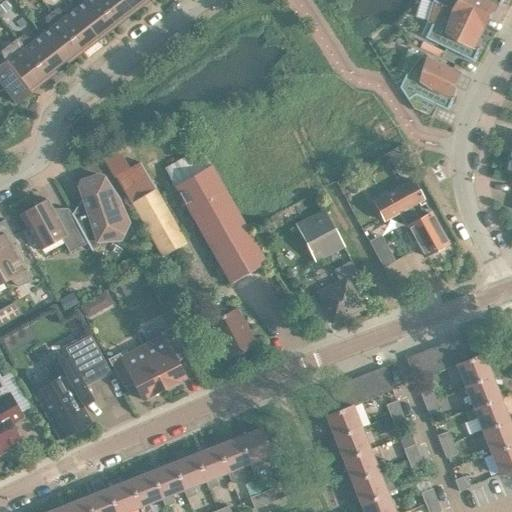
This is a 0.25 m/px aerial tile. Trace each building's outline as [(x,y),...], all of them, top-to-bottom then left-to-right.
[(82,0),(83,2),(74,8),(98,38),(109,30),(107,27),(113,22),(95,0),(82,0)] [(119,18),(121,21),(132,12),(122,0),(95,0),(113,22),(119,18)] [(122,0),(132,12),(143,3),(141,1),(141,0),(122,0)] [(434,4),(429,21),(433,24),(426,38),(473,61),(480,47),(479,47),(478,48),(475,45),(485,25),(434,0),(433,1),(434,1),(433,4),(434,4)] [(434,0),(435,0),(434,0),(433,0),(434,0),(485,25),(495,4),(498,4),(499,5),(499,6),(499,7),(502,0),(434,0)] [(56,7),(50,12),(79,49),(85,44),(87,47),(98,38),(74,8),(66,15),(56,7)] [(73,53),(79,49),(50,12),(44,17),(49,28),(40,35),(64,65),(75,56),(73,53)] [(40,35),(32,41),(22,34),(17,38),(16,38),(47,78),(48,78),(45,75),(51,71),(53,73),(64,65),(40,35)] [(33,84),(35,87),(47,78),(16,38),(0,50),(0,51),(4,61),(0,64),(0,90),(4,89),(16,104),(30,93),(27,89),(33,84)] [(453,96),(453,98),(452,97),(450,95),(460,73),(409,48),(408,50),(409,50),(408,53),(403,70),(407,73),(400,87),(414,109),(432,117),(438,105),(448,110),(454,97),(453,96)] [(113,177),(129,168),(117,148),(114,147),(101,155),(113,177)] [(164,169),(229,283),(265,262),(200,148),(164,169)] [(130,203),(154,189),(139,162),(129,168),(115,176),(130,203)] [(77,186),(82,199),(83,203),(81,208),(72,213),(71,211),(69,212),(86,242),(91,252),(92,251),(91,249),(99,245),(96,237),(112,232),(120,236),(119,237),(120,238),(128,223),(121,209),(124,208),(118,199),(111,191),(108,192),(103,177),(97,174),(80,180),(77,186)] [(413,242),(415,241),(423,255),(446,243),(430,213),(418,219),(411,205),(417,201),(420,205),(424,203),(411,180),(373,201),(384,220),(398,213),(413,242)] [(161,256),(186,242),(154,189),(130,203),(161,256)] [(68,252),(86,242),(67,208),(54,215),(45,199),(19,213),(39,249),(60,238),(68,252)] [(333,251),(343,246),(324,210),(295,224),(315,261),(333,251)] [(0,276),(3,282),(9,279),(17,287),(30,281),(28,268),(29,268),(2,218),(1,218),(3,222),(0,223),(0,276)] [(390,284),(413,276),(405,254),(392,258),(383,234),(373,238),(390,284)] [(339,281),(316,293),(331,323),(362,307),(346,277),(356,272),(351,261),(333,270),(339,281)] [(186,268),(168,277),(184,308),(202,298),(186,268)] [(107,291),(79,305),(85,316),(113,302),(107,291)] [(245,329),(242,323),(243,323),(236,308),(205,323),(225,361),(242,352),(243,354),(252,349),(251,347),(255,345),(247,329),(245,329)] [(162,336),(141,346),(163,389),(184,378),(174,358),(184,352),(171,326),(160,332),(162,336)] [(88,394),(88,395),(89,394),(85,385),(86,385),(85,384),(106,372),(107,373),(109,372),(88,333),(62,347),(67,356),(45,367),(52,380),(34,390),(60,438),(89,422),(80,405),(81,401),(79,399),(88,394)] [(449,341),(458,363),(469,358),(460,336),(449,341)] [(447,367),(455,364),(455,363),(458,363),(449,341),(438,345),(447,367)] [(438,345),(427,349),(436,371),(447,367),(438,345)] [(141,399),(163,389),(141,346),(120,356),(119,353),(107,359),(121,385),(131,379),(141,399)] [(427,349),(416,353),(425,376),(436,371),(427,349)] [(414,380),(425,376),(416,353),(405,358),(414,380)] [(469,358),(458,363),(455,363),(455,364),(464,386),(490,376),(481,353),(469,358)] [(381,393),(392,389),(383,366),(372,371),(381,393)] [(370,397),(381,393),(372,371),(361,375),(370,397)] [(9,372),(0,377),(0,379),(19,411),(28,405),(9,372)] [(370,397),(361,375),(350,379),(359,402),(370,397)] [(499,398),(490,376),(464,386),(473,408),(499,398)] [(0,449),(1,449),(2,451),(20,441),(10,423),(22,416),(19,411),(0,379),(0,449)] [(350,379),(340,384),(348,406),(351,405),(359,402),(350,379)] [(337,410),(348,406),(340,384),(328,388),(337,410)] [(430,387),(418,391),(423,402),(434,398),(430,387)] [(439,409),(434,398),(423,402),(427,414),(439,409)] [(481,430),(508,420),(499,398),(473,408),(464,412),(468,421),(476,418),(481,430)] [(385,404),(390,415),(401,411),(396,400),(385,404)] [(337,410),(325,415),(334,438),(360,427),(351,405),(348,406),(337,410)] [(405,422),(401,411),(390,415),(394,427),(405,422)] [(481,430),(490,452),(511,443),(511,430),(508,420),(481,430)] [(369,449),(360,427),(334,438),(342,460),(369,449)] [(238,437),(249,463),(252,471),(261,468),(258,459),(271,454),(261,428),(238,437)] [(436,435),(440,446),(452,442),(447,431),(436,435)] [(236,468),(249,463),(238,437),(216,445),(226,472),(230,480),(239,476),(236,468)] [(445,458),(456,453),(452,442),(440,446),(445,458)] [(511,469),(511,443),(490,452),(499,475),(511,469)] [(414,444),(402,448),(407,460),(418,455),(414,444)] [(214,477),(226,472),(216,445),(194,454),(204,480),(208,489),(217,485),(214,477)] [(374,462),(369,449),(342,460),(351,482),(377,471),(386,468),(382,458),(374,462)] [(195,494),(192,485),(204,480),(194,454),(172,463),(182,489),(186,497),(195,494)] [(423,466),(418,455),(407,460),(411,471),(423,466)] [(170,494),(182,489),(172,463),(150,471),(160,498),(164,506),(173,502),(170,494)] [(128,480),(138,506),(160,498),(150,471),(128,480)] [(391,480),(382,484),(377,471),(351,482),(360,504),(386,493),(395,490),(391,480)] [(454,480),(458,491),(470,487),(465,475),(454,480)] [(115,511),(124,511),(138,506),(128,480),(106,489),(115,511)] [(271,488),(260,493),(265,504),(276,500),(271,488)] [(431,488),(420,492),(424,504),(436,499),(431,488)] [(115,511),(106,489),(84,497),(89,511),(115,511)] [(249,497),(253,508),(265,504),(260,493),(249,497)] [(393,511),(386,493),(360,504),(363,511),(393,511)] [(89,511),(84,497),(62,506),(64,511),(89,511)] [(435,511),(440,510),(436,499),(424,504),(427,511),(435,511)]
